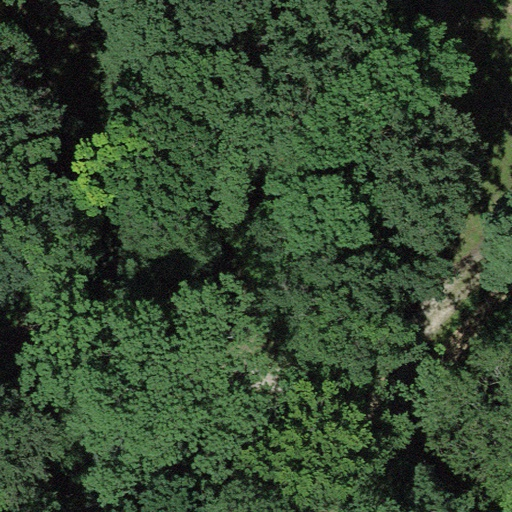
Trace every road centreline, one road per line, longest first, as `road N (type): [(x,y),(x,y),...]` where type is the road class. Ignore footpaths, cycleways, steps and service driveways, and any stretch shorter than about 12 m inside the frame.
road 1 (track): [(446,511),(392,445),(312,371),(158,140),(24,0)]
road 2 (track): [(312,371),(216,368),(0,340)]
road 3 (track): [(392,445),(391,375),(415,321),(511,244)]
